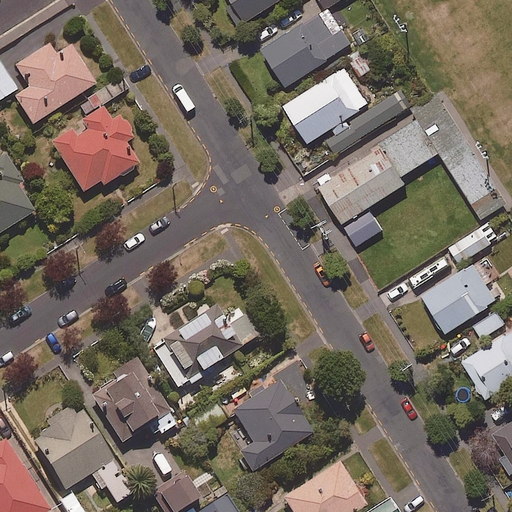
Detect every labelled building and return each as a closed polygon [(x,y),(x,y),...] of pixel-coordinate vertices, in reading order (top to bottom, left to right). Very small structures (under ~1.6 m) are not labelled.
[(231,0),(225,4),(236,21),(242,18),(243,19),(273,0),(231,0)] [(326,4),(261,46),(284,83),(350,41),(326,4)] [(57,54),(50,43),(13,67),(28,89),(15,97),(33,124),(96,83),(71,45),(57,54)] [(377,66),(367,49),(349,59),(359,76),(377,66)] [(0,100),(17,90),(0,61),(0,100)] [(343,63),(283,102),(306,139),(331,124),(336,132),(325,139),(333,152),(410,104),(399,87),(347,120),(344,115),(367,101),(343,63)] [(121,74),(80,102),(89,114),(129,86),(121,74)] [(416,115),(314,181),(340,221),(404,181),(400,173),(438,149),(483,218),(509,201),(436,88),(410,105),(416,115)] [(112,121),(103,107),(50,140),(83,192),(101,181),(104,186),(139,164),(126,142),(135,137),(122,115),(112,121)] [(23,182),(6,155),(0,158),(0,233),(35,211),(18,185),(23,182)] [(381,229),(367,206),(342,222),(356,245),(381,229)] [(490,241),(479,224),(447,244),(458,261),(490,241)] [(435,251),(394,276),(403,290),(444,265),(435,251)] [(472,258),(421,291),(446,329),(496,297),(485,280),(491,277),(479,258),(474,262),(472,258)] [(223,317),(207,292),(170,316),(179,329),(151,347),(181,391),(209,373),(207,369),(260,334),(241,306),(223,317)] [(504,321),(495,308),(472,323),(480,336),(504,321)] [(511,325),(461,358),(484,394),(511,376),(511,325)] [(179,422),(134,356),(104,376),(109,383),(88,397),(121,444),(148,425),(157,437),(179,422)] [(314,434),(281,379),(233,407),(255,444),(240,453),(252,472),(314,434)] [(229,419),(218,400),(192,416),(203,435),(229,419)] [(75,413),(70,406),(46,420),(51,428),(35,438),(66,489),(90,474),(100,491),(107,487),(117,503),(133,493),(83,409),(75,413)] [(511,418),(502,425),(511,440),(495,451),(509,472),(511,469),(511,418)] [(0,442),(0,511),(46,511),(51,510),(6,439),(0,442)] [(161,480),(151,461),(137,468),(147,487),(161,480)] [(355,511),(367,504),(339,461),(283,498),(292,511),(355,511)] [(177,511),(201,497),(186,474),(155,495),(165,511),(177,511)] [(65,511),(86,511),(75,493),(60,502),(65,511)] [(237,511),(226,495),(201,511),(237,511)] [(398,511),(390,498),(368,511),(398,511)]
